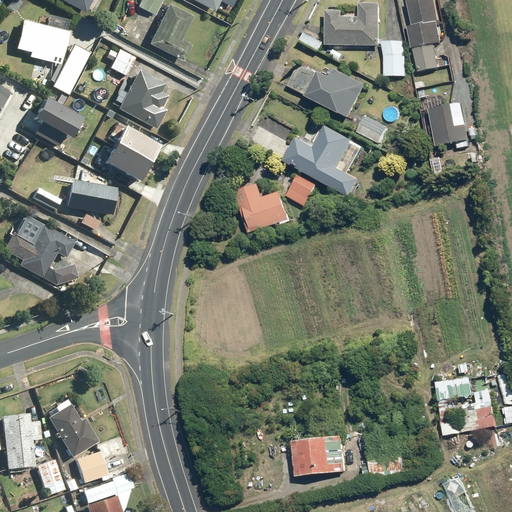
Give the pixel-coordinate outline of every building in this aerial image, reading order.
[(64,0),(85,12),(91,0),(64,0)] [(162,0),(141,0),(138,5),(155,14),(162,0)] [(195,0),(214,10),(219,0),(195,0)] [(415,0),(409,1),(414,26),(409,27),(414,49),(415,48),(418,62),(442,57),(440,44),(443,43),(438,21),(441,21),(436,0),(415,0)] [(193,14),(169,2),(149,42),(183,59),(191,43),(181,38),(193,14)] [(344,11),(328,11),(327,46),(381,46),(381,4),(361,4),(361,18),(343,18),(344,11)] [(69,32),(23,21),(16,50),(31,53),(29,58),(61,65),(69,32)] [(325,42),(306,32),(301,42),(320,51),(325,42)] [(407,76),(407,57),(405,42),(384,41),(386,56),(386,76),(407,76)] [(89,54),(74,46),(52,87),(68,95),(89,54)] [(135,58),(119,50),(110,69),(126,77),(135,58)] [(334,68),(329,77),(319,72),(319,73),(301,63),(289,87),(308,96),(308,97),(349,118),(367,85),(334,68)] [(165,85),(138,71),(118,110),(156,130),(166,111),(162,108),(168,97),(161,93),(165,85)] [(39,123),(34,132),(57,145),(62,135),(68,138),(80,114),(42,94),(30,118),(39,123)] [(470,140),(463,103),(430,109),(437,147),(470,140)] [(389,128),(366,116),(358,133),(380,144),(389,128)] [(124,126),(105,160),(137,178),(156,144),(124,126)] [(315,147),(299,139),(286,162),(349,197),(359,180),(338,168),(353,140),(327,126),(315,147)] [(103,160),(99,169),(113,177),(118,168),(103,160)] [(315,183),(297,174),(286,196),(303,205),(315,183)] [(72,181),(67,208),(112,216),(117,189),(72,181)] [(288,220),(279,192),(262,197),(258,184),(235,192),(249,233),(288,220)] [(38,189),(33,198),(56,210),(61,201),(38,189)] [(85,214),(80,223),(95,231),(100,222),(85,214)] [(19,266),(55,285),(78,279),(74,265),(53,271),(48,269),(56,254),(66,259),(74,242),(25,217),(15,235),(13,233),(3,252),(22,261),(19,266)] [(488,375),(437,382),(445,435),(496,428),(488,375)] [(70,405),(47,419),(72,458),(98,442),(84,419),(80,422),(70,405)] [(29,414),(1,417),(7,470),(35,467),(32,441),(41,440),(39,421),(30,422),(29,414)] [(385,434),(368,436),(373,478),(406,474),(403,447),(387,449),(385,434)] [(343,436),(293,442),(297,477),(347,471),(343,436)] [(100,452),(76,460),(84,484),(108,475),(100,452)] [(54,460),(36,466),(47,497),(65,490),(54,460)] [(83,492),(87,504),(134,488),(130,476),(83,492)] [(120,511),(116,497),(86,507),(88,511),(120,511)]
